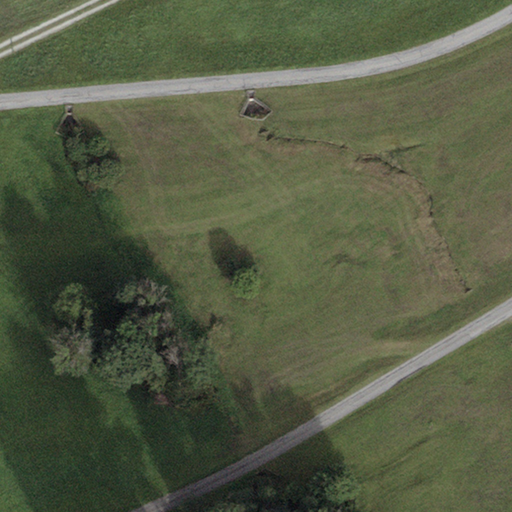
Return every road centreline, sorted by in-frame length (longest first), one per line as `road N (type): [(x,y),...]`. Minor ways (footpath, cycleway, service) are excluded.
road 1 (unclassified): [(0,101),(363,68),(422,54),(511,12)]
road 2 (unclassified): [(511,307),(263,456),(150,511)]
